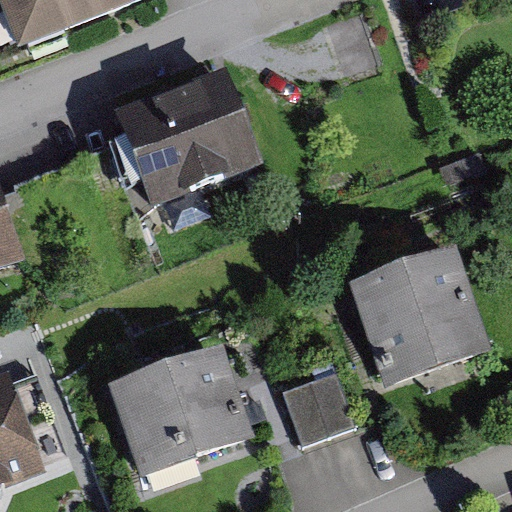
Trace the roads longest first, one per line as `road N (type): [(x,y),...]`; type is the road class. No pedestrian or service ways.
road 1 (residential): [(0,114),(290,0)]
road 2 (residential): [(401,511),(511,465)]
